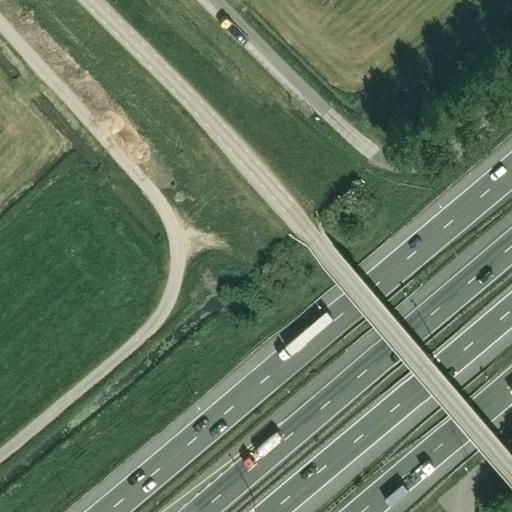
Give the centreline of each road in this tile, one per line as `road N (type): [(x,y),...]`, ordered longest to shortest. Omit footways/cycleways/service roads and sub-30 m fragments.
road 1 (unclassified): [(511,468),(315,236),(90,0)]
road 2 (motorway): [(511,170),(104,511)]
road 3 (motorway): [(511,247),(200,511)]
road 4 (motorway): [(271,511),(511,308)]
road 5 (motorway): [(362,511),(511,383)]
